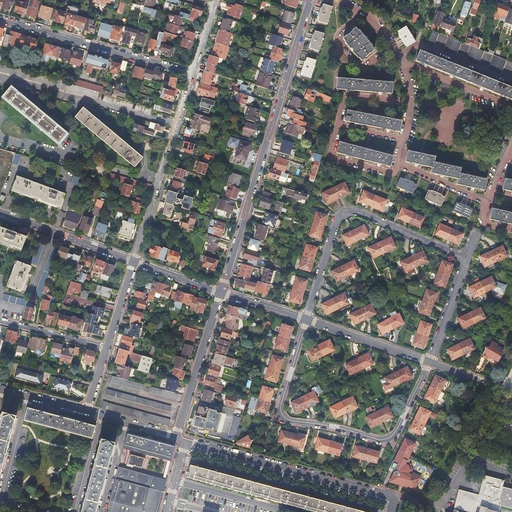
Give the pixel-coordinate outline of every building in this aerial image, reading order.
[(12,0),(3,0),(1,8),(9,11),(10,7),(12,8),(14,0),(12,0)] [(28,6),(29,0),(25,0),(24,3),(17,1),(14,12),(23,15),(24,12),(25,8),(27,9),(28,6)] [(26,13),(25,15),(35,18),(37,9),(39,1),(35,0),(33,1),(29,0),(28,6),(27,9),(26,13)] [(122,14),(126,2),(121,0),(117,13),(122,14)] [(142,2),(142,3),(141,6),(145,7),(153,9),(155,0),(143,0),(143,1),(144,1),(144,3),(142,2)] [(166,0),(166,2),(164,9),(163,12),(166,13),(169,3),(178,6),(180,1),(177,0),(166,0)] [(286,0),(285,5),(296,8),(298,0),(286,0)] [(475,18),(481,0),(475,0),(470,16),(475,18)] [(138,5),(134,4),(133,3),(132,8),(131,10),(139,12),(138,16),(142,17),(143,13),(145,7),(141,6),(138,5)] [(243,7),(236,5),(235,7),(228,4),(226,9),(230,10),(228,15),(239,18),(243,7)] [(323,4),(322,8),(321,8),(318,17),(319,17),(318,21),(327,24),(332,7),(323,4)] [(465,6),(462,16),(466,18),(470,6),(464,4),(464,6),(465,6)] [(496,9),(494,8),(491,17),(505,22),(510,9),(498,5),(496,9)] [(38,17),(50,20),(53,10),(41,6),(38,17)] [(71,7),(68,6),(67,10),(69,10),(65,24),(74,27),(77,17),(78,14),(79,9),(78,9),(71,7)] [(149,16),(155,18),(157,10),(145,7),(143,13),(149,14),(149,16)] [(183,18),(196,22),(197,19),(200,20),(203,9),(194,7),(191,16),(181,13),(179,17),(183,18)] [(54,21),(63,24),(66,13),(57,11),(54,21)] [(285,11),(282,21),(291,24),(295,14),(292,13),(293,12),(290,11),(289,12),(285,11)] [(437,11),(431,30),(433,30),(435,25),(440,27),(443,18),(444,14),(437,11)] [(413,13),(410,21),(416,23),(419,16),(413,13)] [(179,17),(176,16),(174,22),(176,23),(176,24),(180,26),(183,18),(179,17)] [(84,30),(87,19),(77,17),(74,27),(84,30)] [(229,33),(233,20),(224,18),(220,30),(229,33)] [(447,20),(446,20),(443,19),(440,27),(451,31),(453,32),(456,24),(447,20)] [(94,21),(87,20),(84,30),(85,30),(93,33),(95,27),(92,26),(94,21)] [(290,30),(291,26),(281,23),(278,32),(288,36),(289,31),(291,31),(291,30),(290,30)] [(98,36),(110,39),(113,27),(101,24),(98,36)] [(176,34),(179,26),(170,24),(169,26),(168,31),(176,34)] [(113,27),(110,39),(111,39),(111,40),(119,42),(120,38),(121,35),(122,31),(123,28),(119,27),(113,26),(113,27)] [(398,31),(400,35),(399,36),(404,44),(405,43),(407,47),(415,42),(406,27),(398,31)] [(374,50),(372,47),(372,46),(365,37),(359,30),(358,31),(355,28),(352,31),(352,32),(347,36),(347,35),(343,38),(343,39),(346,42),(345,42),(358,58),(359,57),(362,60),(365,57),(370,53),(374,50)] [(228,47),(233,34),(229,33),(220,30),(216,43),(228,47)] [(439,33),(433,30),(428,43),(434,45),(439,33)] [(144,45),(147,34),(139,31),(135,43),(144,45)] [(184,36),(182,35),(181,37),(193,41),(195,34),(193,34),(190,33),(188,32),(185,31),(184,36)] [(315,31),(314,35),(313,35),(310,44),(311,44),(310,48),(319,51),(324,34),(315,31)] [(6,35),(3,45),(7,47),(8,46),(9,42),(15,44),(18,45),(21,35),(11,32),(10,36),(6,35)] [(161,44),(164,34),(160,32),(158,38),(158,39),(157,41),(151,39),(149,48),(152,49),(156,50),(154,55),(157,56),(159,50),(161,44)] [(176,40),(178,36),(166,32),(165,32),(164,34),(161,44),(165,45),(168,36),(172,37),(171,38),(176,40)] [(470,33),(466,44),(472,46),(480,49),(482,43),(483,39),(479,38),(478,39),(471,36),(472,34),(470,33)] [(129,44),(130,43),(130,40),(131,41),(132,39),(131,39),(132,36),(125,34),(122,42),(129,44)] [(283,38),(272,34),(268,45),(270,45),(272,46),(280,48),(283,38)] [(25,37),(22,36),(18,48),(21,48),(22,47),(22,46),(34,50),(37,40),(25,37)] [(452,38),(449,37),(444,50),(456,54),(461,42),(452,38)] [(190,50),(193,42),(184,39),(181,47),(190,50)] [(480,49),(484,51),(494,55),(496,49),(482,43),(480,49)] [(46,44),(43,53),(42,53),(40,59),(48,62),(49,58),(53,47),(46,44)] [(174,48),(165,45),(161,44),(159,50),(168,52),(166,57),(170,58),(174,48)] [(227,57),(229,50),(214,45),(212,52),(213,52),(212,56),(223,59),(224,60),(226,56),(227,57)] [(281,51),(282,49),(280,48),(272,46),(270,45),(269,48),(273,49),(271,53),(272,53),(279,55),(281,56),(283,52),(281,51)] [(480,49),(472,46),(467,59),(479,64),(484,51),(480,49)] [(61,49),(53,47),(49,58),(57,60),(61,49)] [(73,52),(61,49),(57,60),(57,61),(62,63),(63,59),(71,61),(73,52)] [(500,95),(511,99),(511,87),(420,51),(416,61),(432,67),(451,75),(479,86),(500,95)] [(83,55),(73,52),(71,61),(70,63),(78,66),(80,66),(80,64),(81,61),(83,55)] [(280,61),(282,56),(281,56),(279,55),(272,53),(271,56),(267,55),(265,58),(276,62),(278,62),(279,60),(280,61)] [(87,72),(91,74),(93,66),(106,70),(109,60),(89,54),(86,64),(89,65),(87,72)] [(207,63),(217,66),(218,63),(221,64),(223,59),(212,56),(211,56),(210,55),(207,63)] [(507,60),(495,55),(489,68),(502,73),(507,60)] [(260,71),(272,75),(274,70),(273,70),(274,67),(275,67),(276,62),(265,58),(260,71)] [(303,71),(301,75),(311,78),(316,61),(307,58),(305,62),(304,62),(301,71),(303,71)] [(121,65),(111,62),(108,72),(118,75),(120,70),(121,65)] [(205,71),(214,74),(217,66),(207,63),(205,71)] [(66,90),(67,90),(69,84),(64,83),(52,79),(44,77),(35,74),(12,68),(1,65),(0,64),(0,71),(17,76),(66,90)] [(142,79),(144,70),(136,67),(133,76),(142,79)] [(153,72),(147,70),(144,78),(151,80),(152,77),(162,79),(163,75),(159,74),(159,71),(154,70),(153,72)] [(214,74),(205,71),(201,82),(210,85),(212,81),(213,81),(214,78),(213,78),(214,74)] [(268,89),(272,75),(260,71),(256,85),(268,89)] [(177,79),(170,77),(168,86),(175,88),(177,79)] [(392,83),(337,78),(336,89),(346,90),(380,93),(392,93),(392,83)] [(76,86),(99,92),(102,93),(104,87),(78,80),(76,86)] [(239,82),(236,82),(233,91),(238,93),(239,93),(240,92),(243,93),(243,90),(245,91),(246,90),(247,86),(241,85),(240,89),(237,88),(239,82)] [(116,83),(112,96),(116,97),(117,95),(125,97),(127,91),(120,88),(121,84),(116,83)] [(69,84),(67,90),(97,99),(99,92),(76,86),(69,84)] [(175,88),(168,86),(164,84),(160,98),(173,102),(178,88),(175,88)] [(211,87),(200,84),(197,93),(208,96),(211,87)] [(59,127),(56,125),(46,116),(43,114),(33,105),(30,103),(20,95),(17,92),(11,88),(3,97),(59,143),(67,134),(59,127)] [(316,96),(318,93),(308,89),(304,99),(308,101),(312,103),(314,100),(313,99),(314,96),(316,96)] [(239,93),(238,93),(235,102),(245,105),(247,99),(249,100),(250,97),(249,96),(239,93)] [(333,105),(335,101),(319,94),(318,97),(317,98),(328,103),(333,105)] [(298,109),(301,100),(293,97),(290,106),(298,109)] [(212,101),(204,98),(201,107),(204,108),(203,110),(204,110),(203,114),(208,115),(209,111),(209,112),(211,107),(210,106),(212,101)] [(163,107),(162,111),(171,114),(172,111),(171,110),(172,106),(167,105),(165,104),(164,104),(163,107)] [(249,106),(245,119),(257,123),(258,119),(257,118),(260,110),(249,106)] [(133,150),(130,147),(120,139),(117,136),(107,128),(104,125),(94,117),(91,115),(83,108),(75,117),(135,167),(143,158),(133,150)] [(304,116),(287,110),(286,112),(287,113),(286,116),(293,119),(292,120),(294,120),(293,123),(290,122),(289,124),(304,129),(306,124),(302,122),(304,116)] [(388,129),(399,132),(401,121),(347,110),(346,117),(344,117),(343,120),(345,121),(354,123),(388,129)] [(202,117),(194,115),(193,119),(192,118),(191,123),(190,128),(192,129),(196,130),(199,131),(201,126),(205,124),(209,126),(211,120),(202,117)] [(160,126),(160,125),(157,124),(152,123),(150,128),(155,130),(163,133),(163,130),(164,128),(160,126)] [(245,130),(244,135),(250,137),(251,134),(254,135),(254,134),(260,136),(262,132),(256,130),(257,126),(247,123),(246,128),(244,128),(244,130),(245,130)] [(144,127),(135,124),(134,127),(138,129),(137,131),(142,132),(142,131),(153,135),(153,133),(155,134),(155,132),(154,132),(154,131),(144,127)] [(303,136),(305,130),(304,129),(289,124),(285,134),(297,139),(298,134),(303,136)] [(236,152),(235,156),(246,159),(251,144),(250,143),(250,144),(231,138),(228,145),(235,147),(236,147),(238,147),(237,152),(236,152)] [(293,144),(281,140),(279,144),(280,145),(278,152),(294,157),(295,152),(292,151),(293,150),(291,149),(293,144)] [(185,142),(184,142),(182,150),(187,151),(187,153),(191,154),(192,151),(194,145),(192,144),(185,142)] [(380,164),(390,167),(393,156),(340,142),(337,153),(347,155),(380,164)] [(486,181),(460,175),(461,170),(434,164),(435,158),(408,152),(405,163),(420,166),(432,169),(431,174),(445,177),(458,180),(457,185),(470,188),(484,191),(486,181)] [(12,162),(12,163),(18,166),(22,156),(15,153),(12,162)] [(246,159),(235,156),(235,157),(234,164),(244,166),(244,165),(245,160),(246,160),(246,159)] [(205,175),(208,165),(200,162),(196,172),(205,175)] [(314,183),(319,164),(315,163),(313,167),(312,166),(311,169),(312,170),(309,182),(314,183)] [(186,171),(176,168),(175,173),(174,177),(177,177),(176,181),(174,181),(184,184),(186,180),(183,179),(186,172),(186,171)] [(76,170),(71,183),(77,186),(82,173),(76,170)] [(278,173),(271,170),(268,178),(278,181),(281,173),(278,173)] [(241,176),(231,172),(227,185),(229,185),(238,188),(241,176)] [(408,172),(405,178),(413,180),(415,175),(408,172)] [(111,173),(109,180),(124,184),(132,186),(150,191),(152,185),(111,173)] [(65,194),(43,186),(32,182),(17,176),(12,189),(15,191),(26,196),(31,197),(31,196),(38,199),(41,200),(41,201),(57,207),(57,206),(60,207),(65,194)] [(402,179),(400,178),(396,187),(413,194),(417,185),(414,184),(412,183),(413,182),(405,179),(404,180),(402,179)] [(511,180),(505,179),(502,189),(511,191),(511,180)] [(184,184),(174,181),(172,187),(171,186),(169,191),(178,194),(180,187),(183,188),(184,184)] [(345,183),(333,189),(338,199),(350,194),(345,183)] [(129,197),(132,186),(124,184),(121,195),(129,197)] [(229,185),(226,197),(236,200),(239,188),(238,188),(229,185)] [(338,199),(333,189),(322,194),(327,205),(338,199)] [(432,192),(428,190),(424,199),(441,206),(445,198),(441,196),(441,195),(433,191),(432,192)] [(177,203),(183,205),(181,208),(189,211),(193,199),(178,194),(169,191),(165,203),(166,204),(173,206),(174,202),(176,203),(176,204),(177,204),(177,203)] [(307,196),(296,192),(293,199),(298,201),(298,202),(304,204),(307,196)] [(371,207),(375,197),(364,192),(359,202),(371,207)] [(387,202),(375,197),(371,207),(382,212),(387,202)] [(266,209),(266,212),(279,216),(280,216),(284,204),(276,202),(275,205),(271,204),(272,201),(268,199),(262,198),(259,207),(266,209)] [(217,209),(232,213),(234,204),(220,199),(217,209)] [(92,214),(99,217),(102,208),(104,202),(98,200),(92,214)] [(134,202),(132,201),(130,206),(131,206),(130,210),(131,210),(130,211),(138,214),(141,204),(134,202)] [(461,204),(456,203),(453,211),(469,218),(473,210),(469,208),(469,207),(461,203),(461,204)] [(174,206),(173,206),(166,204),(163,214),(171,217),(174,206)] [(315,218),(312,225),(324,228),(327,216),(316,213),(317,210),(312,209),(310,214),(314,215),(313,216),(314,217),(315,218)] [(409,224),(413,214),(402,209),(398,219),(409,224)] [(511,224),(511,213),(492,209),(490,219),(502,222),(511,224)] [(193,230),(198,214),(192,212),(189,224),(180,222),(179,226),(185,228),(191,230),(193,230)] [(279,216),(266,212),(264,217),(265,218),(264,221),(263,220),(262,226),(268,228),(274,230),(274,229),(277,221),(278,220),(279,216),(278,216),(279,216)] [(65,224),(77,228),(80,219),(75,217),(68,214),(65,224)] [(424,219),(413,214),(409,224),(420,229),(424,219)] [(88,232),(93,220),(84,217),(79,229),(88,232)] [(128,221),(127,222),(123,221),(119,235),(130,238),(135,224),(134,224),(135,220),(129,218),(128,221)] [(225,224),(218,221),(212,219),(210,225),(214,226),(214,228),(210,227),(208,232),(214,234),(221,237),(225,224)] [(93,234),(108,240),(110,232),(107,231),(108,227),(98,223),(93,234)] [(262,226),(259,225),(256,235),(255,234),(254,239),(263,242),(268,228),(262,226)] [(324,228),(312,225),(309,237),(320,241),(324,228)] [(447,241),(452,230),(440,225),(435,235),(447,241)] [(364,226),(353,232),(358,241),(369,236),(364,226)] [(0,243),(21,251),(26,237),(13,232),(0,227),(0,243)] [(463,235),(452,230),(447,241),(458,245),(463,235)] [(358,241),(353,232),(342,237),(347,247),(358,241)] [(211,236),(208,235),(206,241),(209,242),(208,246),(208,247),(207,250),(214,253),(215,249),(216,249),(217,245),(218,242),(219,239),(211,236)] [(390,238),(379,243),(384,254),(395,248),(390,238)] [(40,260),(46,243),(39,240),(33,258),(40,260)] [(257,253),(260,242),(253,241),(253,242),(250,241),(248,250),(257,253)] [(384,254),(379,243),(368,249),(373,259),(384,254)] [(45,287),(58,253),(67,256),(69,250),(60,246),(58,253),(58,252),(59,248),(53,245),(51,251),(34,296),(41,299),(43,293),(45,287)] [(306,245),(303,257),(314,261),(317,249),(306,245)] [(167,262),(170,250),(164,248),(163,249),(156,247),(154,247),(154,248),(152,247),(150,252),(152,252),(151,255),(152,256),(167,262)] [(494,258),(496,263),(507,257),(502,247),(492,252),(491,252),(494,258)] [(67,256),(79,260),(81,254),(69,250),(67,256)] [(171,250),(168,261),(172,262),(173,261),(177,262),(180,253),(171,250)] [(248,261),(247,263),(256,266),(260,254),(254,253),(246,250),(243,260),(248,261)] [(423,252),(411,257),(416,268),(427,262),(423,252)] [(494,264),(496,263),(494,258),(491,252),(479,258),(485,268),(494,264)] [(83,261),(86,261),(79,281),(84,283),(85,281),(87,275),(91,263),(93,258),(88,257),(85,256),(83,261)] [(215,271),(218,260),(206,256),(203,266),(209,268),(209,269),(215,271)] [(314,261),(303,257),(299,269),(310,273),(314,261)] [(416,268),(411,257),(400,263),(405,273),(416,268)] [(87,275),(85,281),(89,282),(91,276),(92,277),(94,272),(97,273),(98,272),(99,273),(98,276),(101,277),(106,263),(96,260),(93,268),(94,269),(93,272),(92,271),(90,276),(87,275)] [(18,261),(9,287),(22,292),(31,266),(18,261)] [(354,261),(342,267),(348,277),(359,272),(354,261)] [(438,273),(449,277),(451,270),(453,265),(449,264),(442,261),(438,273)] [(113,271),(114,266),(106,263),(101,277),(100,278),(107,281),(111,271),(113,271)] [(243,265),(239,277),(249,280),(253,268),(243,265)] [(348,277),(342,267),(331,272),(336,283),(348,277)] [(265,269),(261,283),(269,286),(272,277),(274,278),(276,272),(265,269)] [(444,289),(449,277),(438,273),(434,285),(444,289)] [(244,289),(254,292),(256,285),(248,283),(249,280),(239,277),(238,277),(237,280),(246,282),(245,289),(244,289)] [(296,278),(293,290),(304,293),(307,281),(296,278)] [(480,283),(485,294),(496,288),(491,278),(480,283)] [(235,286),(241,288),(245,289),(246,282),(237,280),(235,286)] [(489,302),(485,294),(480,283),(478,280),(475,282),(476,285),(469,289),(474,299),(478,307),(489,302)] [(159,283),(157,282),(153,281),(152,284),(147,283),(147,285),(146,285),(145,289),(151,291),(156,292),(159,283)] [(81,285),(71,282),(67,293),(72,295),(73,291),(75,292),(77,293),(77,294),(78,294),(81,285)] [(256,285),(254,292),(267,296),(270,286),(269,286),(261,283),(257,282),(256,285)] [(168,285),(159,283),(156,292),(154,297),(160,298),(161,297),(162,294),(168,296),(171,287),(168,287),(168,285)] [(112,289),(98,285),(95,293),(109,297),(112,289)] [(89,292),(82,289),(79,297),(87,299),(89,292)] [(304,293),(293,290),(289,302),(300,305),(304,293)] [(422,302),(433,306),(437,294),(426,290),(422,302)] [(183,303),(186,293),(178,291),(177,292),(173,291),(171,298),(175,299),(175,300),(176,300),(176,302),(174,302),(176,307),(181,309),(183,303)] [(194,295),(186,293),(183,303),(191,305),(190,309),(195,311),(198,298),(193,297),(194,295)] [(26,307),(28,300),(4,294),(2,300),(26,307)] [(51,301),(52,296),(48,295),(45,302),(44,301),(44,300),(43,299),(41,309),(48,311),(51,301)] [(136,297),(131,295),(130,297),(139,300),(137,307),(144,309),(146,302),(145,302),(146,300),(144,299),(136,297)] [(344,295),(332,300),(338,311),(349,305),(352,304),(350,300),(347,301),(344,295)] [(200,297),(197,306),(200,307),(199,312),(203,313),(207,299),(200,297)] [(338,311),(332,300),(321,305),(326,316),(338,311)] [(429,317),(433,306),(422,302),(418,313),(429,317)] [(247,307),(241,305),(240,309),(229,306),(227,315),(239,318),(240,319),(245,320),(247,311),(246,311),(247,307)] [(93,306),(92,312),(102,315),(103,312),(104,309),(93,306)] [(360,311),(365,321),(375,315),(371,306),(360,311)] [(26,307),(25,312),(26,312),(24,318),(31,320),(32,314),(34,309),(26,307)] [(469,314),(474,325),(485,319),(480,309),(469,314)] [(134,310),(130,322),(139,325),(143,313),(134,310)] [(48,311),(46,320),(51,321),(51,324),(55,325),(58,314),(48,311)] [(354,326),(365,321),(360,311),(349,316),(354,326)] [(91,314),(87,313),(86,317),(90,318),(89,323),(86,332),(96,335),(97,333),(98,330),(99,326),(98,326),(96,325),(98,316),(100,317),(102,317),(102,315),(92,312),(91,314)] [(71,317),(60,314),(58,324),(69,327),(71,317)] [(462,330),(474,325),(469,314),(457,320),(462,330)] [(239,318),(227,315),(225,320),(228,321),(228,323),(225,322),(224,327),(226,327),(233,330),(237,331),(239,324),(238,323),(239,318)] [(388,320),(393,330),(403,325),(399,315),(388,320)] [(72,316),(71,317),(69,327),(79,329),(82,320),(76,319),(76,317),(72,316)] [(159,318),(155,330),(161,332),(165,320),(164,320),(163,319),(159,318)] [(382,335),(393,330),(388,320),(377,326),(382,335)] [(130,328),(128,334),(139,338),(142,326),(139,325),(130,322),(129,327),(130,328)] [(416,334),(427,338),(431,326),(420,322),(416,334)] [(278,336),(289,339),(293,327),(282,323),(278,336)] [(194,342),(198,330),(190,328),(182,325),(181,330),(185,331),(183,338),(187,339),(194,342)] [(222,332),(221,336),(222,337),(234,340),(237,333),(224,328),(224,329),(222,329),(222,331),(222,332)] [(155,334),(160,336),(161,332),(155,330),(153,329),(149,340),(153,341),(155,334)] [(9,330),(6,341),(14,343),(17,332),(9,330)] [(423,350),(427,338),(416,334),(412,346),(423,350)] [(123,336),(119,348),(132,352),(134,346),(133,346),(134,344),(131,343),(133,339),(123,336)] [(286,351),(289,339),(278,336),(274,348),(286,351)] [(33,337),(30,348),(43,351),(45,340),(33,337)] [(218,350),(217,353),(226,356),(227,353),(230,342),(221,339),(218,350)] [(28,343),(19,340),(16,351),(25,353),(28,343)] [(318,345),(323,356),(334,350),(329,340),(318,345)] [(458,345),(463,356),(474,350),(469,340),(458,345)] [(484,350),(481,357),(486,360),(487,358),(488,355),(492,357),(491,359),(497,362),(503,353),(495,348),(497,345),(492,342),(489,348),(485,348),(484,350)] [(53,343),(51,353),(61,355),(62,348),(63,346),(53,343)] [(193,347),(185,345),(183,353),(190,356),(193,347)] [(312,361),(323,356),(318,345),(307,350),(312,361)] [(452,361),(463,356),(458,345),(447,351),(452,361)] [(60,357),(72,360),(74,355),(75,350),(69,349),(69,350),(62,348),(61,355),(60,357)] [(119,348),(115,363),(118,364),(124,366),(125,360),(127,361),(128,359),(126,359),(126,357),(130,358),(129,360),(139,363),(137,370),(148,373),(149,371),(152,361),(153,359),(149,358),(132,352),(119,348)] [(87,350),(84,363),(90,365),(91,361),(93,362),(93,360),(94,361),(95,358),(94,358),(95,354),(93,353),(93,352),(87,350)] [(212,359),(211,363),(221,366),(222,362),(229,365),(231,358),(226,356),(217,353),(215,353),(213,359),(212,359)] [(357,359),(362,369),(373,364),(368,354),(357,359)] [(176,363),(175,368),(182,370),(184,362),(186,363),(187,359),(176,355),(174,362),(176,363)] [(272,355),(268,367),(279,370),(283,358),(272,355)] [(350,374),(362,369),(357,359),(345,364),(350,374)] [(119,370),(117,377),(128,380),(132,368),(124,366),(118,364),(116,370),(119,370)] [(211,365),(208,374),(218,377),(221,368),(211,365)] [(279,370),(268,367),(265,379),(276,383),(279,370)] [(407,367),(395,372),(400,383),(412,378),(407,367)] [(182,370),(175,368),(173,377),(183,380),(185,371),(182,370)] [(17,369),(15,377),(41,384),(43,375),(17,369)] [(400,383),(395,372),(385,377),(387,382),(382,384),(385,389),(387,388),(387,389),(390,388),(400,383)] [(117,377),(112,376),(111,382),(176,400),(178,394),(145,385),(128,380),(117,377)] [(436,376),(430,387),(440,392),(443,394),(449,382),(436,376)] [(210,386),(209,388),(220,392),(222,386),(221,386),(222,381),(207,377),(205,384),(210,386)] [(55,378),(52,390),(68,395),(72,382),(55,378)] [(172,379),(170,387),(176,389),(178,381),(172,379)] [(263,386),(259,398),(270,401),(274,389),(263,386)] [(312,392),(302,397),(307,407),(318,402),(317,397),(320,396),(319,394),(322,393),(320,387),(317,386),(316,387),(316,388),(313,390),(312,391),(312,392)] [(440,392),(430,387),(424,398),(435,403),(436,400),(438,396),(441,398),(443,394),(440,392)] [(108,389),(106,394),(169,412),(171,407),(108,389)] [(204,389),(200,400),(207,402),(209,395),(208,395),(209,391),(204,389)] [(228,395),(226,404),(235,407),(236,402),(239,403),(240,400),(237,399),(237,398),(228,395)] [(307,407),(302,397),(291,402),(296,412),(307,407)] [(341,402),(346,412),(357,407),(352,397),(341,402)] [(270,401),(259,398),(256,410),(266,413),(270,401)] [(104,401),(102,408),(169,426),(170,420),(108,403),(108,402),(104,401)] [(335,418),(346,412),(341,402),(330,407),(335,418)] [(199,405),(194,426),(212,431),(212,429),(218,431),(222,413),(221,412),(220,413),(217,412),(217,411),(209,408),(209,410),(205,409),(206,407),(199,405)] [(376,412),(382,422),(393,417),(387,407),(376,412)] [(420,407),(415,418),(425,423),(428,416),(434,419),(436,415),(420,407)] [(43,413),(26,408),(23,421),(64,432),(90,439),(94,426),(78,422),(61,417),(43,413)] [(376,412),(371,414),(365,417),(370,428),(382,422),(376,412)] [(17,417),(3,413),(0,424),(0,442),(8,445),(17,417)] [(229,435),(236,437),(242,418),(235,416),(229,435)] [(425,423),(415,418),(409,430),(419,435),(420,433),(423,426),(425,423)] [(279,442),(290,445),(293,434),(281,431),(279,442)] [(172,446),(127,434),(123,446),(169,458),(172,446)] [(293,434),(290,445),(303,448),(305,437),(293,434)] [(246,436),(234,445),(249,449),(250,442),(246,436)] [(315,449),(327,452),(330,441),(318,438),(315,449)] [(100,439),(92,468),(106,471),(114,443),(100,439)] [(399,450),(410,455),(415,444),(405,439),(399,450)] [(330,441),(327,452),(339,456),(342,445),(330,441)] [(8,445),(0,443),(0,473),(0,474),(8,445)] [(352,457),(364,460),(367,449),(355,445),(352,457)] [(367,449),(364,460),(376,463),(379,452),(367,449)] [(408,459),(410,455),(399,450),(394,461),(398,463),(389,482),(399,486),(401,488),(413,493),(419,477),(408,472),(409,469),(408,465),(405,464),(408,459)] [(143,458),(129,455),(127,464),(140,467),(143,458)] [(191,465),(188,478),(315,511),(364,511),(363,511),(345,507),(326,502),(308,497),(290,492),(271,487),(253,482),(234,477),(216,472),(197,467),(191,465)] [(154,511),(164,480),(117,467),(105,511),(154,511)] [(98,500),(106,471),(92,468),(84,496),(98,500)] [(498,511),(501,505),(511,507),(511,488),(503,486),(504,481),(484,476),(479,495),(459,490),(454,509),(466,511),(498,511)] [(94,511),(98,500),(84,496),(80,511),(94,511)]
